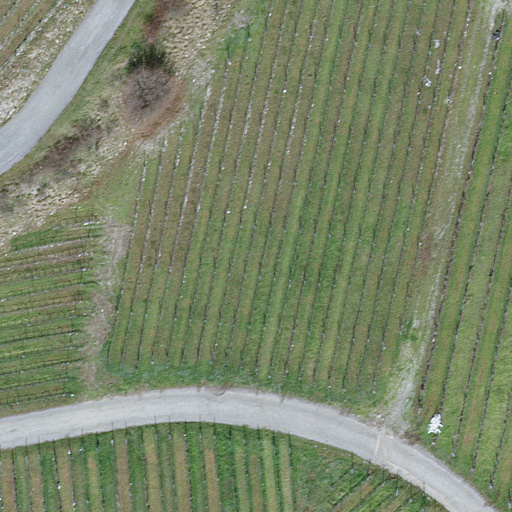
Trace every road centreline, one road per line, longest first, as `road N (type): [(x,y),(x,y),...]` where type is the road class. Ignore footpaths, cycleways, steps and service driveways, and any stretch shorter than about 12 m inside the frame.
road 1 (unclassified): [(0,437),(175,406),(281,411),(391,451),(473,511)]
road 2 (unclassified): [(116,0),(52,102),(0,156)]
